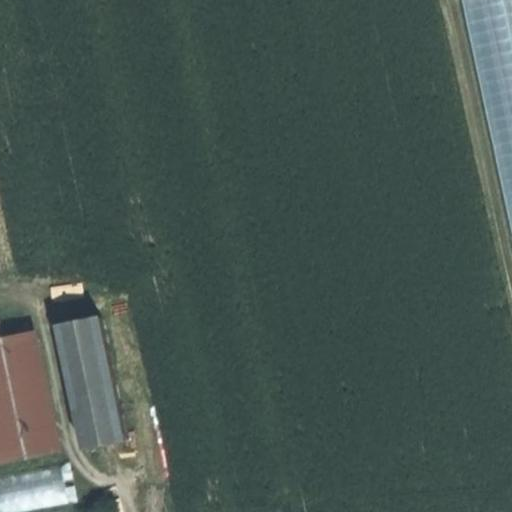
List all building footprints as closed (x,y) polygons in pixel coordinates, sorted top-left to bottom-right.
[(511,0),(461,0),(511,219),(511,0)] [(0,465),(29,459),(2,341),(0,332),(0,465)] [(2,341),(29,459),(53,453),(27,335),(2,341)] [(62,347),(85,448),(126,439),(103,338),(62,347)] [(0,509),(74,503),(71,468),(0,475),(0,509)]
